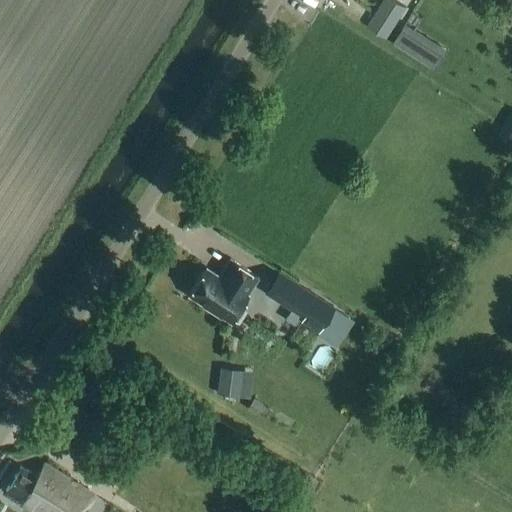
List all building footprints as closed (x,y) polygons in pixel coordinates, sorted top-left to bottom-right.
[(352,0),(334,31),(348,39),(366,8),(352,0)] [(388,38),(406,8),(392,0),(383,0),(368,27),(388,38)] [(447,49),(405,23),(393,43),(435,69),(447,49)] [(511,140),(511,111),(499,132),(511,140)] [(219,277),(205,268),(188,295),(230,322),(247,296),(245,294),(257,277),(230,259),(219,277)] [(318,330),(334,306),(298,283),(285,304),(303,316),(301,319),(318,330)] [(217,381),(216,394),(237,397),(238,384),(217,381)] [(79,511),(92,493),(44,462),(36,474),(20,465),(5,489),(30,505),(27,509),(32,511),(79,511)]
